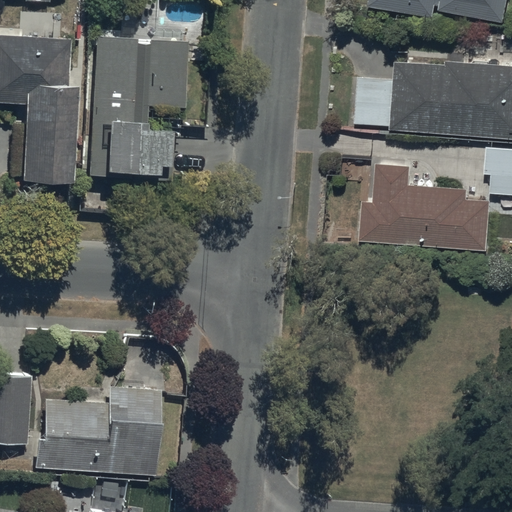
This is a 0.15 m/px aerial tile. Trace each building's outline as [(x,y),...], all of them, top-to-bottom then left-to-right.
[(368,0),(367,5),(431,18),(434,4),(439,5),(438,11),(501,23),(505,0),(368,0)] [(73,39),(0,34),(0,102),(27,104),(23,179),(73,182),(79,87),(71,86),(73,39)] [(100,38),(91,175),(174,180),(177,130),(149,128),(151,102),(186,105),(190,43),(100,38)] [(356,78),(352,125),(511,136),(511,65),(444,61),(443,66),(394,62),(393,80),(356,78)] [(511,149),(485,147),(483,173),(491,174),(489,193),(511,195),(511,149)] [(359,201),(356,240),(485,250),(488,201),(465,199),(466,190),(407,185),(408,166),(375,164),(372,202),(359,201)] [(31,376),(0,374),(0,443),(27,445),(31,376)] [(40,438),(38,469),(158,476),(163,391),(111,388),(110,404),(49,400),(46,439),(40,438)]
